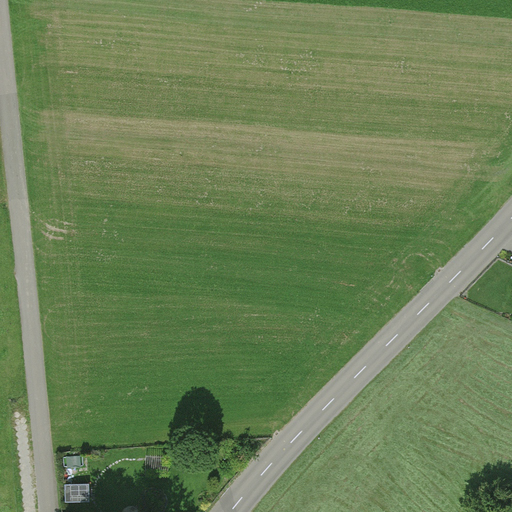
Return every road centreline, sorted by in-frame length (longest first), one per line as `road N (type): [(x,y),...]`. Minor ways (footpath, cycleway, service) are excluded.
road 1 (unclassified): [(0,0),(52,511)]
road 2 (tertiary): [(233,511),(511,219)]
